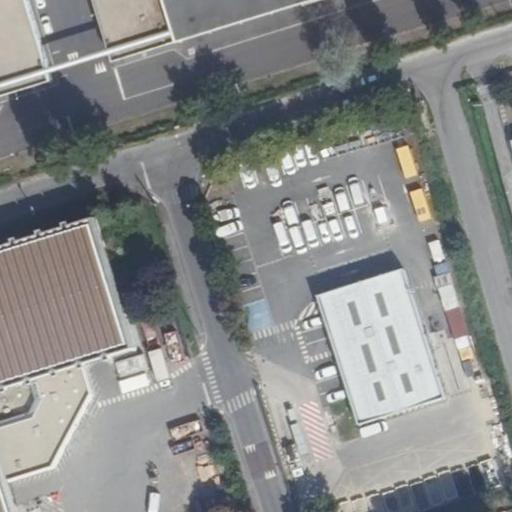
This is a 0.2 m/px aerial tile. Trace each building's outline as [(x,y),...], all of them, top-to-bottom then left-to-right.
[(0,0),(0,100),(53,85),(27,0),(0,0)] [(99,0),(108,26),(162,9),(159,0),(99,0)] [(159,0),(162,9),(108,26),(120,65),(188,44),(183,28),(275,0),(308,0),(310,6),(311,10),(344,0),(343,0),(159,0)] [(188,44),(310,6),(308,0),(275,0),(183,28),(188,44)] [(0,389),(36,379),(86,364),(134,350),(95,218),(47,232),(0,246),(0,389)] [(408,274),(323,298),(360,428),(444,403),(408,274)] [(86,364),(36,379),(42,397),(30,415),(0,425),(0,449),(8,478),(54,467),(96,391),(86,364)] [(125,389),(154,383),(150,368),(122,375),(125,389)] [(0,511),(18,511),(8,478),(0,449),(0,511)]
